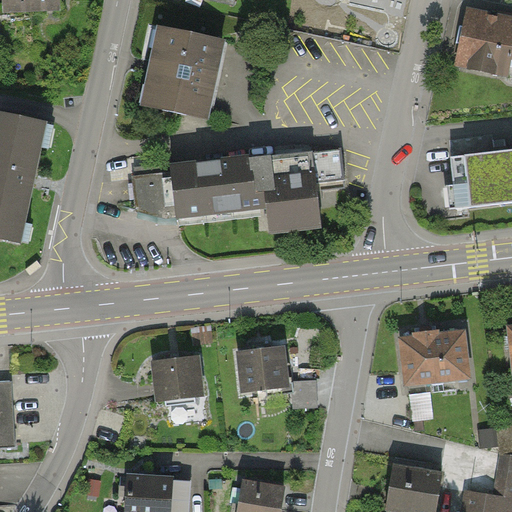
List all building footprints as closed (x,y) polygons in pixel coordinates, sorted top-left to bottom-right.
[(27,0),(0,0),(0,18),(28,18),(27,0)] [(55,0),(27,0),(28,18),(56,17),(55,0)] [(511,49),(511,19),(466,9),(452,71),(504,83),(511,49)] [(221,45),(152,31),(136,112),(204,126),(221,45)] [(45,125),(0,116),(0,239),(20,244),(45,125)] [(342,149),(135,173),(139,211),(166,218),(267,207),(270,232),(322,225),(318,184),(345,182),(342,149)] [(511,203),(511,151),(452,159),(458,210),(511,203)] [(37,264),(26,273),(30,277),(41,268),(37,264)] [(462,335),(395,343),(401,393),(468,385),(462,335)] [(281,352),(232,357),(236,401),(286,395),(281,352)] [(176,364),(146,368),(151,410),(203,404),(198,362),(176,364)] [(295,403),(321,402),(319,373),(294,374),(295,403)] [(0,449),(16,448),(13,382),(0,382),(0,449)] [(491,502),(462,497),(459,511),(511,511),(511,464),(497,462),(491,502)] [(431,511),(437,479),(389,471),(382,511),(431,511)] [(167,511),(170,482),(122,479),(120,511),(167,511)] [(278,511),(281,493),(238,486),(234,511),(278,511)]
